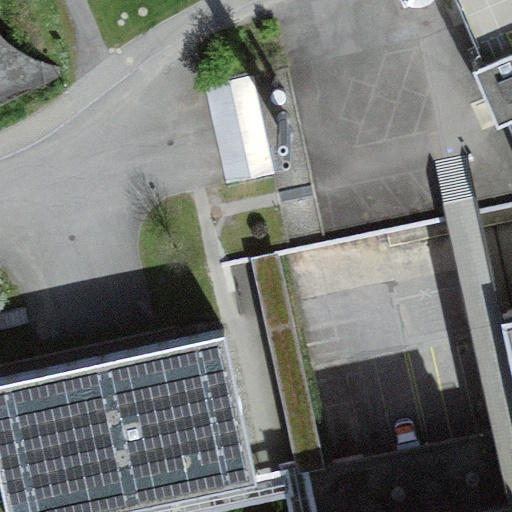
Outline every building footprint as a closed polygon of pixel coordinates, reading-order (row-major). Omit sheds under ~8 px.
[(511,0),(461,0),(511,119),(511,0)] [(0,99),(15,93),(0,57),(0,99)] [(253,74),(204,83),(226,182),(275,172),(253,74)] [(511,511),(511,303),(479,311),(511,468),(511,504),(473,511),(511,511)] [(220,341),(0,386),(0,505),(1,511),(119,511),(249,483),(220,341)]
